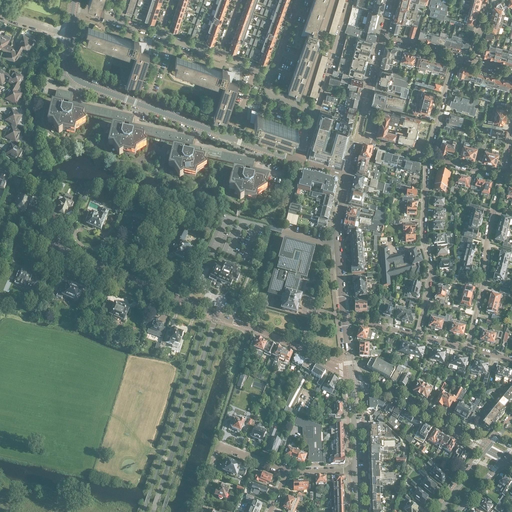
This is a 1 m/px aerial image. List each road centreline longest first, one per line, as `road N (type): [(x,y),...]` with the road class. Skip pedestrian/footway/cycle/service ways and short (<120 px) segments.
road 1 (tertiary): [(296,159),(77,80),(68,67),(68,36)]
road 2 (secondary): [(216,315),(0,222)]
road 3 (unclassified): [(153,511),(216,315)]
road 4 (residential): [(418,335),(431,276),(427,156)]
road 5 (residential): [(469,347),(501,175)]
road 6 (secondary): [(489,450),(351,376)]
road 7 (secondary): [(351,376),(216,315)]
road 8 (tertiary): [(344,317),(337,221),(347,175)]
road 9 (residential): [(196,511),(217,447),(287,472)]
